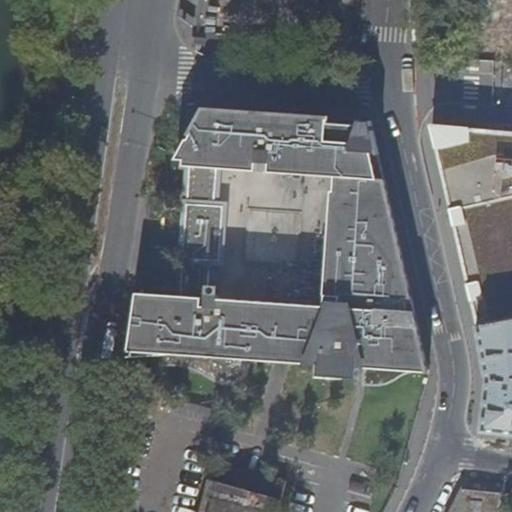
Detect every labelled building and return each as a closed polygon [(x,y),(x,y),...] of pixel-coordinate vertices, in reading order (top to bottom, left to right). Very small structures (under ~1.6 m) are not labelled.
[(412,373),(431,373),(398,234),(386,175),(381,154),(374,120),(362,119),(356,142),(318,140),(320,116),(207,107),(179,161),(187,162),(178,296),(147,293),(143,352),(145,352),(145,364),(190,368),(201,372),(211,377),(221,384),(227,387),(234,388),(239,388),(241,387),(250,379),(256,358),(258,358),(259,344),(265,345),(268,303),(220,299),(221,296),(212,295),(214,263),(223,264),(226,209),(217,208),(220,170),(347,179),(340,308),(344,308),(342,340),(325,338),(324,350),(326,350),(325,364),(323,364),(322,376),(362,379),(362,368),(366,368),(365,387),(376,387),(387,385),(394,384),(408,376),(412,374),(412,373)] [(511,125),(442,119),(484,324),(511,318),(511,125)] [(488,426),(511,428),(511,318),(484,324),(494,369),(488,426)] [(217,460),(202,511),(282,511),(286,499),(284,499),(290,481),(217,460)] [(500,511),(503,493),(465,487),(452,511),(500,511)]
